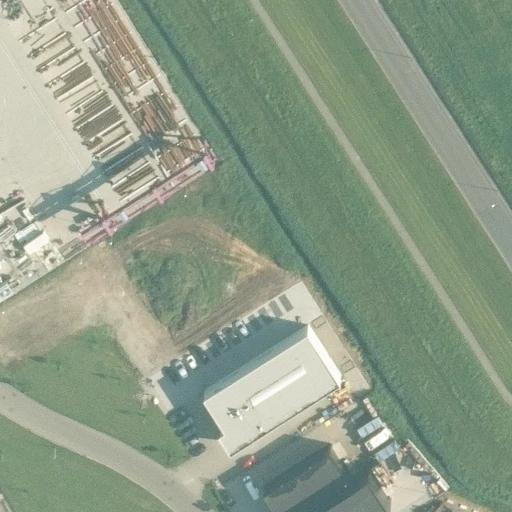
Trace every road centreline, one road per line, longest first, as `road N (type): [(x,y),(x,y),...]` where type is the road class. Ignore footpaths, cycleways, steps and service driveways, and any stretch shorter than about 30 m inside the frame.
road 1 (tertiary): [(511,241),(357,0)]
road 2 (unclassified): [(194,511),(129,462),(0,394)]
